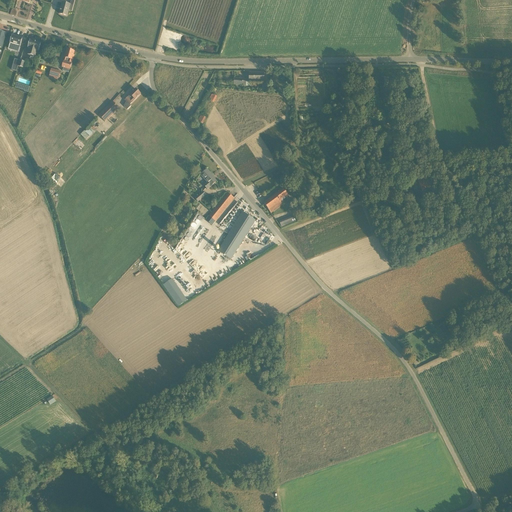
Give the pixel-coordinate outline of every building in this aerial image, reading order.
[(72,12),(73,6),(70,5),(62,3),(59,14),(67,16),(69,11),(72,11),(71,12),(72,12)] [(13,35),(10,45),(15,47),(14,51),(19,52),(23,38),(13,35)] [(30,49),(28,55),(35,57),(37,50),(39,51),(41,43),(30,40),(28,48),(30,49)] [(73,60),(74,55),(73,55),(74,52),(67,50),(65,58),(64,62),(62,67),(63,68),(69,69),(70,70),(72,64),(71,64),(72,60),(73,60)] [(15,59),(11,70),(16,71),(19,61),(15,59)] [(59,78),(61,72),(51,69),(50,75),(51,76),(58,78),(59,78)] [(249,82),(259,82),(259,80),(264,80),(264,73),(249,73),(249,82)] [(380,88),(389,87),(388,78),(380,79),(380,88)] [(17,83),(16,88),(25,90),(24,91),(29,92),(30,87),(26,85),(17,83)] [(130,105),(141,94),(136,89),(130,95),(128,97),(125,100),(130,105)] [(214,103),(217,97),(212,94),(209,100),(214,103)] [(192,96),(183,112),(190,116),(199,100),(192,96)] [(116,105),(114,103),(113,102),(99,115),(105,121),(115,111),(112,108),(116,105)] [(365,122),(371,120),(369,114),(362,116),(365,122)] [(203,124),(206,118),(201,115),(198,121),(203,124)] [(91,136),(95,132),(90,128),(86,132),(91,136)] [(302,181),(306,179),(301,168),(297,170),(302,181)] [(211,186),(216,182),(212,176),(213,176),(207,169),(201,175),(207,182),(204,185),(207,189),(210,186),(211,186)] [(422,191),(427,189),(429,188),(426,178),(418,181),(422,191)] [(276,206),(289,196),(283,189),(275,195),(264,203),(271,213),(278,208),(276,206)] [(195,198),(198,202),(205,195),(202,191),(195,198)] [(389,204),(396,201),(392,191),(385,193),(389,204)] [(215,221),(231,202),(234,198),(228,193),(225,197),(209,216),(215,221)] [(231,259),(253,225),(255,221),(243,212),(240,217),(218,251),(231,259)] [(281,227),(286,225),(300,220),(298,214),(279,222),(281,227)] [(253,246),(263,229),(256,224),(245,241),(253,246)] [(187,299),(172,279),(164,284),(179,305),(187,299)] [(53,396),(47,399),(51,405),(56,401),(53,396)]
